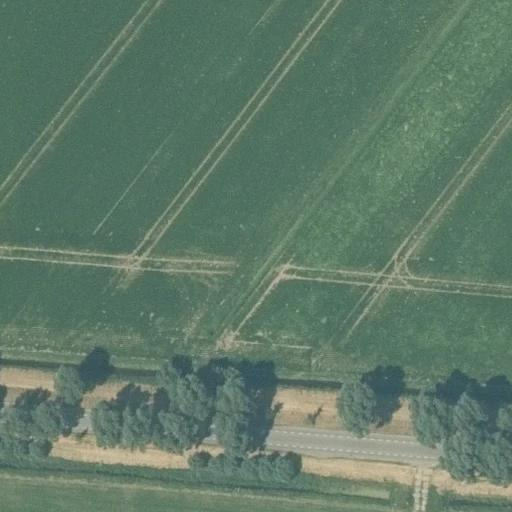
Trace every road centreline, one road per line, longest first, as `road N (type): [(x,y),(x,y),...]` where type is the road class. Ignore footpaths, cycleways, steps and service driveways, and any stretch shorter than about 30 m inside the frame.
road 1 (secondary): [(511,458),(0,415)]
road 2 (track): [(340,511),(0,482)]
